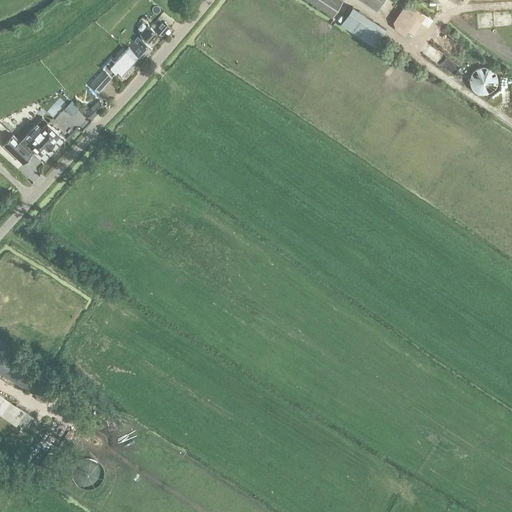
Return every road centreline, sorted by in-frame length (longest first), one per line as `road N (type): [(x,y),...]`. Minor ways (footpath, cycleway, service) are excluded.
road 1 (tertiary): [(32,199),(208,0)]
road 2 (track): [(204,511),(47,413)]
